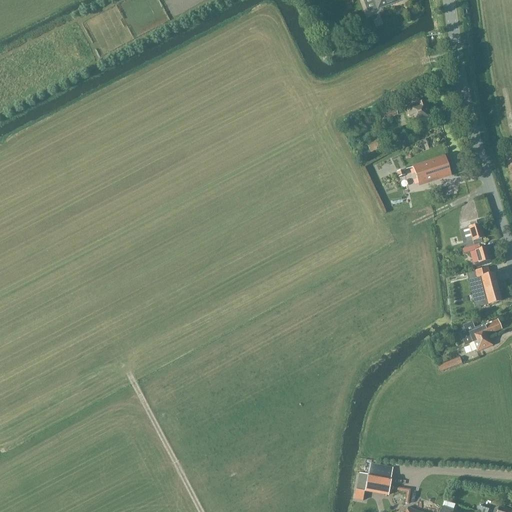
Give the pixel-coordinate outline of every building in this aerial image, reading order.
[(373,0),(377,9),(377,10),(378,9),(402,0),(373,0)] [(417,124),(431,119),(425,95),(416,97),(417,104),(405,107),(408,120),(412,119),(415,128),(418,127),(417,124)] [(382,110),(384,119),(397,115),(394,105),(388,107),(388,108),(382,110)] [(419,138),(414,140),(418,148),(423,147),(419,138)] [(366,145),(370,153),(377,150),(376,148),(383,145),(380,139),(366,145)] [(445,156),(412,167),(418,185),(451,175),(445,156)] [(465,248),(479,244),(482,243),(481,239),(485,238),(480,224),(477,225),(476,221),(470,223),(471,227),(459,230),(465,248)] [(479,244),(465,248),(461,249),(463,255),(469,253),(473,264),(474,264),(475,269),(491,264),(490,260),(491,260),(487,247),(481,249),(479,244)] [(484,306),(502,302),(494,273),(489,274),(488,267),(470,272),(476,294),(480,293),(484,306)] [(498,319),(484,324),(474,328),(472,322),(463,326),(465,332),(460,333),(465,346),(473,342),(477,352),(493,345),(489,335),(502,329),(498,319)] [(439,372),(462,363),(459,357),(437,366),(439,372)] [(364,492),(388,496),(391,479),(368,474),(367,475),(359,474),(356,490),(364,491),(364,492)]
